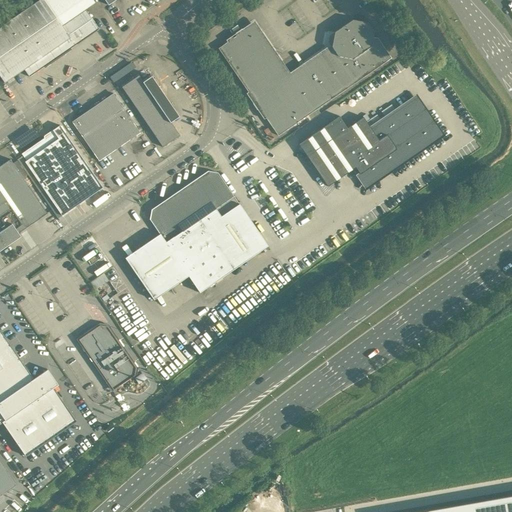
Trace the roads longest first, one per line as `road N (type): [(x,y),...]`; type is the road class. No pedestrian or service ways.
road 1 (trunk): [(511,204),(281,370),(115,511)]
road 2 (trunk): [(165,511),(232,452),(511,256)]
road 3 (unclassified): [(0,284),(204,144),(215,105),(182,43)]
road 4 (unclassified): [(150,32),(0,137)]
